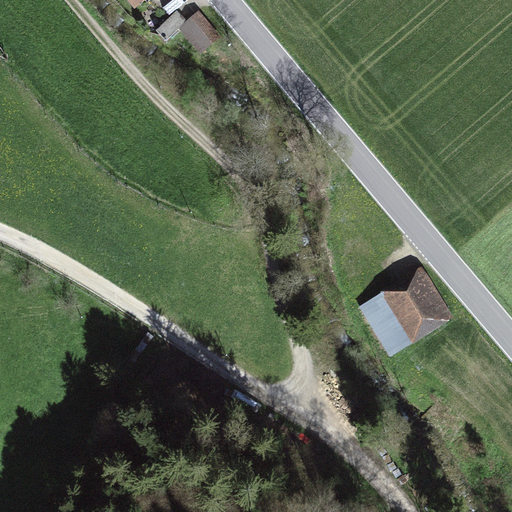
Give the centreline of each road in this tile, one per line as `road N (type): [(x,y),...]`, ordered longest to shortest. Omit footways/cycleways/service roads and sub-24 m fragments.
road 1 (unclassified): [(0,233),(265,390),(281,398),(317,396),(409,511)]
road 2 (track): [(69,0),(256,196),(317,396)]
road 3 (tertiary): [(511,342),(222,0)]
road 4 (track): [(398,283),(420,235),(458,197),(511,164)]
